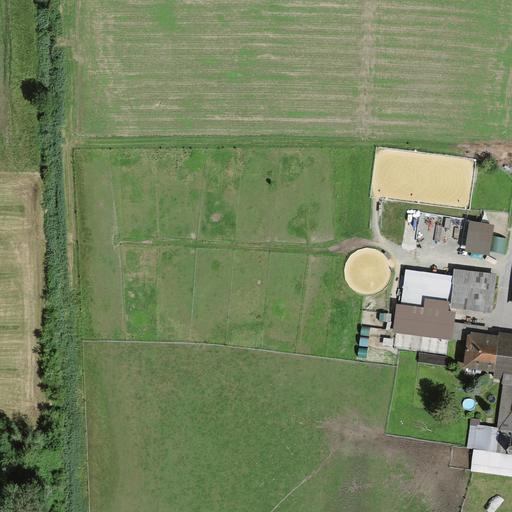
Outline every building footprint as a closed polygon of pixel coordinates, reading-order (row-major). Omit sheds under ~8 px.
[(494,227),(470,222),(465,254),(490,257),(494,227)] [(495,237),(494,252),(503,252),(504,238),(495,237)] [(497,276),(454,270),(453,277),(406,271),(402,306),(397,306),(393,333),(452,341),(456,313),(449,312),(450,306),(451,306),(450,310),(492,315),(497,276)] [(488,328),(456,324),(454,339),(468,341),(464,370),(494,374),(493,380),(502,381),(502,386),(503,386),(511,387),(511,335),(488,332),(488,328)] [(423,354),(422,362),(448,365),(449,356),(423,354)] [(511,387),(503,386),(497,429),(499,429),(499,431),(511,432),(511,387)] [(470,425),(467,449),(474,450),(471,472),(511,477),(511,455),(506,455),(507,444),(511,444),(511,432),(499,431),(499,429),(497,429),(480,427),(470,425)]
